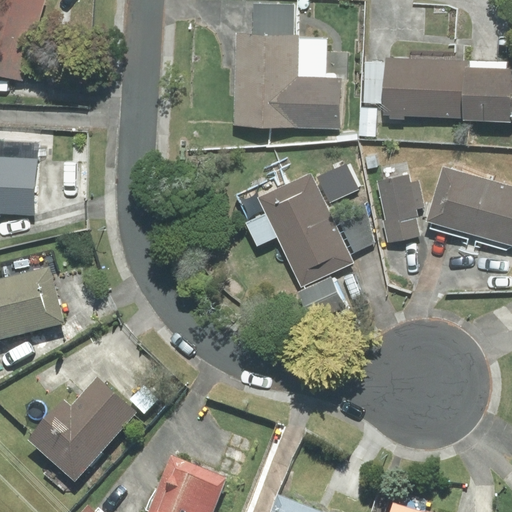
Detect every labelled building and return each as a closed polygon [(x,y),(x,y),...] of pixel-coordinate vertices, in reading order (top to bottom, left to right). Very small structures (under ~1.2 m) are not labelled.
[(0,0),(0,77),(29,85),(49,0),(0,0)] [(343,82),(323,81),(325,34),(240,31),(236,126),(287,128),(341,130),(343,82)] [(511,61),(386,56),(386,64),(366,63),(364,102),(384,103),(383,118),(511,124),(511,61)] [(0,214),(37,216),(41,140),(0,138),(0,214)] [(511,185),(443,168),(429,223),(511,244),(511,185)] [(258,246),(275,238),(300,292),(295,294),(311,326),(349,307),(333,274),(356,263),(353,255),(377,243),(355,189),(325,203),(310,172),(288,182),(282,171),(231,196),(258,246)] [(411,173),(377,179),(386,242),(421,237),(418,214),(427,212),(422,181),(412,182),(411,173)] [(51,275),(0,285),(0,345),(63,331),(51,275)] [(65,405),(29,444),(77,485),(136,418),(97,383),(72,411),(65,405)] [(216,511),(227,486),(168,462),(148,511),(216,511)]
